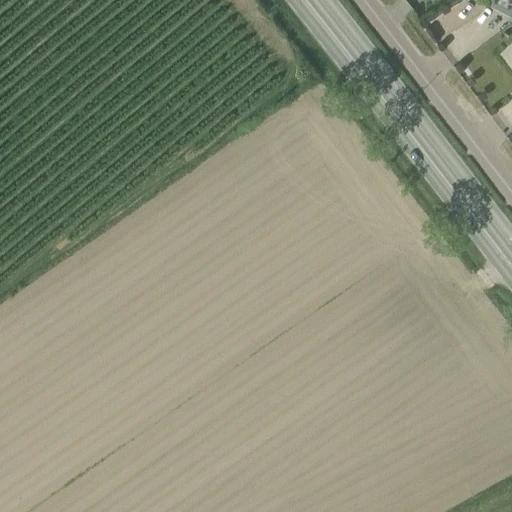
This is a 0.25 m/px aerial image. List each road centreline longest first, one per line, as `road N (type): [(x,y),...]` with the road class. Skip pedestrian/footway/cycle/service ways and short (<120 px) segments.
road 1 (primary): [(511,271),(300,0)]
road 2 (unclassified): [(511,192),(366,0)]
